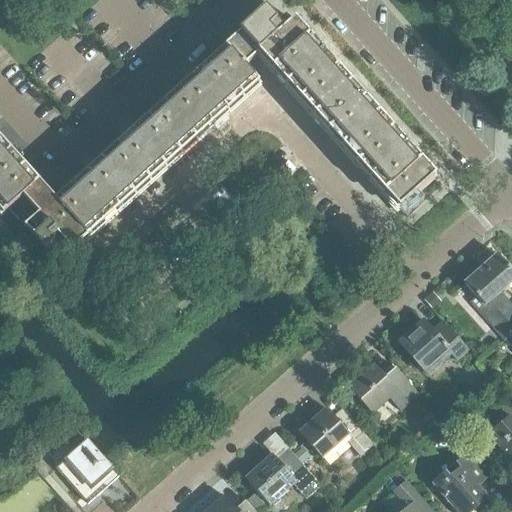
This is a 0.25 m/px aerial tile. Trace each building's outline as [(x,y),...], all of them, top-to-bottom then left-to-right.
[(241,35),(259,56),(400,212),(437,179),(296,23),(285,33),(266,12),(241,35)] [(241,35),(57,201),(90,238),(260,84),(246,68),(259,56),(241,35)] [(90,238),(57,201),(0,138),(0,213),(3,216),(8,211),(45,252),(55,243),(53,242),(58,238),(63,243),(60,245),(65,252),(68,249),(72,254),(90,238)] [(505,341),(511,336),(511,334),(511,307),(501,294),(511,284),(511,272),(498,257),(466,285),(477,298),(471,303),(505,341)] [(434,294),(425,301),(432,310),(441,302),(434,294)] [(400,344),(428,376),(453,355),(458,361),(469,351),(445,323),(434,333),(425,322),(400,344)] [(349,388),(373,415),(390,400),(401,412),(419,395),(392,365),(383,374),(375,365),(349,388)] [(511,398),(501,408),(510,418),(493,432),(509,450),(498,460),(511,474),(511,472),(511,398)] [(300,433),(323,460),(346,440),(360,457),(374,445),(342,409),(332,418),(325,410),(317,417),(315,414),(307,421),(310,424),(300,433)] [(431,413),(422,420),(433,432),(441,425),(431,413)] [(58,469),(84,499),(89,504),(118,477),(88,443),(58,469)] [(435,484),(459,511),(474,511),(490,499),(479,487),(492,476),(471,452),(435,484)] [(246,480),(270,507),(294,486),(307,500),(322,487),(292,454),(281,464),(273,456),(246,480)] [(432,511),(408,484),(395,495),(409,511),(408,511),(432,511)] [(254,511),(246,502),(236,511),(222,496),(203,511),(254,511)]
